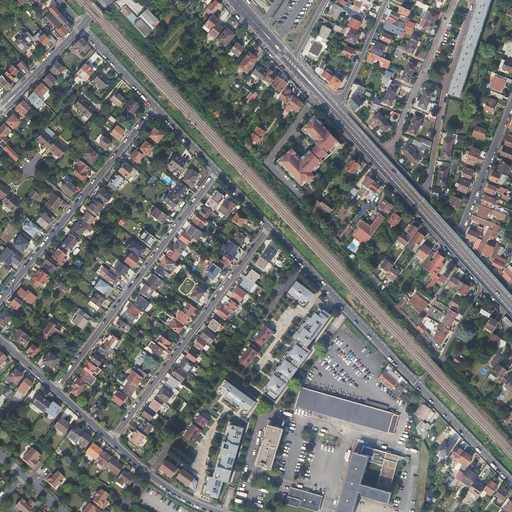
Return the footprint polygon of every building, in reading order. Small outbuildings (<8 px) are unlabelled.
[(369,6),(370,2),(365,0),(360,0),(359,2),(355,0),(353,6),(359,9),(362,3),(369,6)] [(417,0),(395,0),(402,3),(400,6),(401,6),(410,10),(412,11),(414,7),(403,2),(403,0),(414,0),(417,1),(417,0)] [(465,81),(491,0),(478,0),(454,76),(449,93),(460,96),(465,81)] [(204,10),(210,16),(211,15),(219,5),(214,1),(211,3),(210,3),(204,10)] [(348,15),(351,9),(348,7),(340,3),(339,6),(334,4),(329,14),(337,18),(341,9),(346,12),(346,14),(348,15)] [(50,11),(56,17),(60,13),(53,6),(50,9),(49,9),(50,11)] [(409,12),(410,10),(401,6),(399,12),(407,16),(407,15),(410,16),(411,14),(411,13),(409,12)] [(124,7),(120,11),(133,25),(137,20),(124,7)] [(140,14),(153,28),(158,22),(146,9),(140,14)] [(345,23),(357,29),(364,15),(359,13),(351,9),(348,15),(345,23)] [(65,12),(64,10),(56,18),(68,30),(73,25),(67,18),(65,20),(62,16),(65,12)] [(423,18),(427,20),(434,23),(438,15),(427,10),(423,18)] [(68,30),(56,18),(56,17),(50,11),(45,16),(43,18),(45,21),(47,19),(55,28),(54,30),(61,38),(68,30)] [(392,11),(390,17),(407,24),(408,22),(401,19),(400,20),(398,19),(400,14),(392,11)] [(210,16),(203,25),(209,31),(215,23),(218,21),(211,15),(210,16)] [(387,21),(404,29),(406,26),(407,24),(390,17),(389,16),(387,21)] [(137,20),(133,25),(142,35),(144,37),(149,32),(137,20)] [(434,23),(427,20),(423,28),(431,31),(434,23)] [(387,21),(384,28),(385,28),(394,32),(397,34),(402,36),(404,29),(387,21)] [(209,31),(207,33),(214,38),(222,28),(215,23),(209,31)] [(342,28),(335,25),(333,29),(340,33),(342,28)] [(323,26),(316,39),(327,44),(329,40),(326,39),(331,30),(323,26)] [(226,28),(217,39),(225,46),(234,35),(226,28)] [(394,32),(385,28),(381,39),(390,43),(394,32)] [(402,36),(401,38),(403,39),(405,33),(410,35),(412,32),(404,29),(402,36)] [(350,30),(346,40),(355,44),(360,34),(350,30)] [(39,33),(34,37),(37,41),(39,39),(44,45),(49,40),(46,36),(44,34),(42,36),(39,33)] [(25,34),(15,43),(24,52),(33,43),(25,34)] [(49,40),(54,45),(57,42),(50,34),(46,36),(49,40)] [(412,34),(409,42),(417,45),(420,37),(412,34)] [(80,51),(87,43),(81,37),(74,45),(80,51)] [(327,44),(316,39),(309,52),(307,56),(315,60),(322,46),(326,48),(328,45),(327,44)] [(378,39),(372,53),(381,57),(387,43),(378,39)] [(417,45),(409,42),(405,50),(413,53),(417,45)] [(236,43),(230,50),(237,56),(243,48),(236,43)] [(398,45),(397,47),(395,51),(402,54),(403,51),(399,49),(400,46),(398,45)] [(354,49),(346,46),(342,54),(350,58),(354,49)] [(257,58),(248,52),(243,59),(237,66),(246,72),(257,58)] [(372,53),(371,52),(367,61),(371,63),(373,59),(376,60),(376,59),(380,61),(379,64),(384,67),(385,65),(386,67),(388,68),(390,61),(381,57),(372,53)] [(511,59),(508,58),(507,60),(506,60),(503,67),(511,71),(511,59)] [(29,69),(22,60),(17,64),(21,69),(22,68),(26,72),(29,69)] [(408,62),(405,70),(412,74),(416,65),(408,62)] [(57,63),(50,70),(56,77),(63,69),(57,63)] [(92,71),(85,64),(77,72),(85,80),(92,71)] [(13,65),(5,73),(12,79),(15,76),(14,75),(18,71),(13,65)] [(257,66),(252,73),(258,77),(261,80),(263,78),(267,73),(257,66)] [(321,75),(330,81),(332,77),(330,75),(331,72),(327,68),(325,71),(325,70),(321,75)] [(269,69),(267,73),(263,78),(271,84),(277,76),(273,73),(273,72),(273,71),(270,69),(269,69)] [(387,70),(386,71),(384,75),(384,77),(390,79),(393,73),(387,70)] [(412,74),(405,70),(401,78),(409,82),(412,74)] [(511,82),(511,79),(488,70),(487,73),(495,76),(491,86),(501,90),(505,80),(511,82)] [(100,72),(94,80),(104,89),(110,82),(100,72)] [(330,82),(328,85),(335,91),(336,90),(342,82),(339,80),(342,77),(336,72),(334,75),(335,77),(334,78),(330,82)] [(46,77),(43,80),(50,87),(56,81),(49,74),(48,74),(47,73),(45,76),(46,77)] [(0,76),(0,82),(7,90),(11,85),(2,75),(0,76)] [(287,83),(279,77),(272,86),(277,90),(275,91),(279,94),(287,83)] [(382,80),(381,82),(390,86),(387,93),(394,96),(397,97),(398,95),(395,93),(397,88),(393,86),(393,85),(388,83),(390,79),(384,77),(382,80)] [(68,89),(75,83),(72,78),(64,85),(68,89)] [(39,98),(48,89),(42,83),(33,92),(39,98)] [(290,91),(286,88),(278,98),(286,103),(291,96),(288,93),(290,91)] [(422,97),(429,100),(433,92),(425,89),(422,97)] [(490,94),(502,99),(503,95),(492,90),(490,94)] [(118,106),(125,99),(116,91),(110,99),(118,106)] [(37,109),(44,102),(39,98),(33,92),(28,98),(32,102),(31,103),(37,109)] [(394,96),(387,93),(383,101),(391,105),(394,96)] [(355,95),(348,101),(356,110),(363,104),(355,95)] [(298,101),(294,97),(284,109),(288,113),(292,107),(293,108),(298,101)] [(426,108),(429,100),(422,97),(419,105),(426,108)] [(81,98),(74,105),(88,117),(95,109),(92,107),(92,106),(87,101),(86,102),(81,98)] [(132,98),(125,107),(133,113),(140,105),(132,98)] [(22,119),(30,126),(33,123),(26,116),(25,116),(23,115),(30,108),(23,101),(14,110),(20,117),(22,119)] [(303,104),(298,101),(293,108),(298,112),(303,104)] [(488,101),(485,109),(492,112),(495,104),(488,101)] [(372,105),(370,109),(375,112),(378,105),(373,102),(372,105)] [(379,124),(385,119),(379,112),(373,118),(379,124)] [(13,128),(22,119),(20,117),(17,119),(13,115),(6,122),(13,128)] [(415,115),(408,131),(416,134),(422,118),(415,115)] [(292,149),(279,161),(301,185),(306,180),(308,182),(314,176),(308,169),(310,167),(313,170),(340,144),(337,141),(314,117),(301,129),(306,134),(307,133),(319,146),(318,147),(312,153),(310,151),(300,161),(298,159),(296,157),(294,155),(296,153),(292,149)] [(387,121),(385,119),(379,124),(385,131),(391,125),(390,125),(393,123),(389,120),(387,121)] [(10,131),(4,124),(0,127),(0,137),(2,139),(5,143),(8,140),(5,136),(10,131)] [(477,124),(472,137),(477,139),(478,136),(483,138),(486,130),(484,129),(485,125),(481,124),(480,125),(477,124)] [(117,126),(111,133),(118,139),(124,132),(117,126)] [(47,127),(44,130),(50,136),(53,132),(47,127)] [(257,127),(250,137),(257,142),(264,132),(257,127)] [(162,135),(154,128),(148,135),(149,136),(147,138),(154,144),(156,141),(157,142),(162,135)] [(36,139),(47,149),(49,147),(55,140),(50,136),(44,130),(39,135),(36,139)] [(105,137),(99,144),(106,150),(112,143),(105,137)] [(49,147),(60,157),(67,149),(68,148),(57,138),(55,140),(49,147)] [(16,161),(20,157),(17,154),(10,147),(5,143),(2,139),(1,140),(0,139),(0,141),(1,142),(0,143),(4,148),(3,149),(16,161)] [(443,148),(451,149),(452,140),(444,139),(443,148)] [(138,147),(136,150),(142,155),(145,157),(147,154),(152,147),(145,141),(139,148),(138,147)] [(430,151),(431,146),(422,143),(420,147),(430,151)] [(86,144),(78,153),(91,164),(99,155),(86,144)] [(408,144),(401,149),(415,165),(421,160),(408,144)] [(511,149),(503,146),(500,154),(511,158),(511,149)] [(465,153),(478,158),(479,154),(478,153),(479,150),(472,147),(470,151),(466,150),(465,153)] [(450,157),(451,149),(443,148),(442,156),(450,157)] [(136,150),(135,149),(129,156),(137,162),(139,159),(142,155),(136,150)] [(482,164),(483,160),(478,158),(465,153),(464,155),(468,157),(466,162),(474,165),(475,161),(482,164)] [(168,164),(178,172),(185,162),(175,155),(168,164)] [(86,171),(89,167),(77,157),(75,160),(75,163),(78,165),(73,172),(82,180),(86,175),(85,174),(86,172),(86,171)] [(352,160),(346,168),(353,174),(359,165),(352,160)] [(505,174),(507,175),(510,168),(511,166),(504,163),(504,162),(503,161),(502,162),(502,163),(500,170),(497,168),(496,171),(499,172),(501,173),(505,174)] [(125,177),(125,178),(129,181),(136,171),(132,168),(132,169),(128,166),(124,163),(118,171),(125,177)] [(439,175),(447,176),(448,168),(440,166),(439,175)] [(474,170),(465,167),(462,174),(471,178),(474,170)] [(190,169),(183,180),(191,186),(194,182),(193,181),(197,175),(190,169)] [(501,183),(505,174),(501,173),(500,174),(494,171),(490,179),(497,182),(498,182),(501,183)] [(125,177),(122,175),(121,177),(116,173),(107,185),(115,191),(124,180),(124,179),(125,178),(125,177)] [(70,183),(73,180),(65,174),(62,178),(66,181),(61,188),(70,196),(77,188),(70,183)] [(445,185),(447,176),(439,175),(437,184),(445,185)] [(368,188),(374,181),(367,176),(362,183),(366,186),(364,188),(367,190),(368,189),(368,188)] [(462,178),(458,189),(467,193),(469,186),(471,186),(472,183),(472,182),(462,178)] [(381,186),(374,181),(368,188),(376,193),(381,186)] [(181,198),(189,188),(179,182),(172,192),(181,198)] [(507,192),(509,189),(501,186),(500,189),(497,187),(496,186),(489,184),(487,188),(497,191),(503,194),(504,194),(505,191),(507,192)] [(0,197),(2,200),(7,195),(10,192),(7,190),(6,191),(3,188),(0,185),(0,197)] [(354,187),(345,200),(349,202),(358,190),(354,187)] [(27,195),(33,200),(38,193),(33,188),(27,195)] [(103,189),(96,198),(104,205),(111,196),(103,189)] [(169,193),(163,201),(172,207),(177,201),(178,202),(181,198),(172,192),(170,194),(169,193)] [(215,209),(223,198),(216,193),(211,199),(207,204),(215,209)] [(52,197),(60,203),(63,200),(55,194),(52,197)] [(2,200),(1,201),(4,204),(3,205),(12,213),(20,204),(11,196),(10,197),(7,195),(2,200)] [(452,195),(450,200),(451,201),(449,206),(459,210),(462,199),(452,195)] [(484,199),(495,203),(496,202),(494,202),(495,199),(485,195),(484,199)] [(55,210),(60,203),(52,197),(47,203),(55,210)] [(335,206),(328,201),(324,198),(323,199),(319,197),(315,202),(313,204),(317,207),(318,205),(329,213),(335,206)] [(92,202),(88,207),(88,208),(96,214),(99,211),(101,209),(101,208),(102,205),(93,198),(91,201),(92,202)] [(227,199),(219,210),(227,216),(235,205),(227,199)] [(495,204),(495,203),(484,199),(482,203),(492,207),(493,204),(495,204)] [(388,213),(393,206),(384,200),(380,206),(388,213)] [(493,214),(494,210),(481,204),(478,214),(486,217),(488,212),(493,214)] [(212,211),(206,206),(202,210),(201,209),(200,211),(201,212),(200,213),(207,218),(212,211)] [(167,216),(156,207),(150,215),(161,223),(167,216)] [(85,214),(81,218),(85,221),(90,225),(97,215),(96,214),(88,208),(86,211),(87,212),(85,214)] [(496,210),(495,210),(493,214),(496,215),(495,217),(504,220),(506,214),(496,210)] [(45,215),(41,211),(38,215),(40,217),(37,221),(45,228),(51,220),(46,215),(45,215)] [(394,212),(388,221),(395,226),(401,218),(394,212)] [(238,213),(233,220),(241,226),(245,219),(238,213)] [(360,219),(356,224),(359,227),(353,235),(365,244),(383,219),(385,217),(380,213),(370,226),(360,219)] [(194,222),(192,225),(199,231),(207,221),(198,214),(193,221),(194,222)] [(477,253),(481,257),(483,253),(496,224),(492,222),(472,214),(471,218),(491,226),(490,229),(489,228),(483,242),(477,253)] [(79,220),(71,230),(79,236),(86,227),(91,230),(93,227),(90,225),(85,221),(83,223),(79,220)] [(39,233),(42,230),(31,221),(29,223),(27,222),(24,225),(26,227),(24,229),(31,235),(33,236),(35,234),(34,232),(36,231),(39,233)] [(412,225),(409,223),(404,229),(409,233),(407,236),(402,232),(402,233),(397,239),(406,245),(419,228),(413,224),(412,225)] [(508,231),(509,229),(497,224),(496,224),(483,253),(486,254),(488,255),(490,256),(494,248),(494,247),(496,243),(492,241),(494,237),(495,236),(500,227),(508,231)] [(199,231),(192,225),(186,233),(193,238),(197,241),(203,233),(199,231)] [(146,232),(154,237),(157,234),(149,228),(146,232)] [(469,229),(466,237),(476,241),(473,248),(477,249),(482,239),(477,238),(479,233),(469,229)] [(146,232),(144,230),(139,238),(148,245),(154,237),(146,232)] [(425,236),(418,231),(413,239),(412,239),(407,247),(411,250),(413,248),(412,247),(416,242),(419,244),(425,236)] [(186,233),(185,232),(180,238),(188,244),(193,238),(186,233)] [(231,242),(238,247),(245,238),(238,233),(231,242)] [(70,235),(61,246),(67,251),(70,253),(72,250),(71,249),(71,248),(77,241),(70,235)] [(354,237),(347,247),(354,252),(361,242),(354,237)] [(144,248),(133,239),(127,247),(138,256),(144,248)] [(221,250),(225,252),(226,251),(232,255),(239,247),(238,247),(231,242),(229,240),(228,241),(231,244),(228,248),(225,245),(221,250)] [(177,241),(173,247),(181,254),(183,251),(185,248),(177,241)] [(424,243),(417,254),(424,259),(432,249),(430,248),(427,245),(424,243)] [(497,255),(501,247),(497,245),(492,255),(496,256),(497,255)] [(57,250),(51,257),(61,265),(64,260),(63,259),(65,256),(64,255),(66,251),(60,246),(57,250)] [(274,250),(269,246),(261,257),(262,257),(270,263),(277,253),(273,251),(274,250)] [(181,254),(173,247),(167,255),(176,261),(181,254)] [(6,248),(0,255),(0,258),(6,263),(10,259),(17,265),(22,259),(15,253),(15,254),(6,248)] [(200,255),(194,251),(191,254),(189,252),(187,254),(185,257),(194,263),(200,255)] [(203,251),(200,255),(194,263),(193,264),(195,265),(205,253),(203,251)] [(130,252),(124,260),(132,267),(138,258),(130,252)] [(433,261),(430,259),(425,267),(433,273),(436,275),(441,268),(438,266),(441,261),(444,257),(439,253),(433,261)] [(226,254),(221,261),(228,266),(232,259),(226,254)] [(495,260),(493,264),(502,268),(506,260),(500,257),(497,255),(496,256),(495,260)] [(48,257),(44,261),(50,266),(47,269),(51,272),(57,264),(48,257)] [(166,257),(161,264),(169,269),(172,272),(173,273),(178,266),(166,257)] [(264,271),(270,263),(262,257),(256,264),(264,271)] [(385,260),(381,266),(388,271),(392,264),(385,260)] [(129,269),(120,261),(113,269),(123,276),(129,269)] [(6,263),(3,267),(8,272),(11,268),(6,263)] [(222,269),(213,263),(205,274),(214,280),(216,278),(217,278),(220,273),(219,273),(222,269)] [(169,269),(161,264),(156,271),(163,276),(166,273),(170,276),(172,272),(169,269)] [(511,271),(507,267),(505,269),(507,271),(503,275),(509,281),(511,278),(511,271)] [(100,273),(115,284),(118,280),(118,281),(121,277),(117,274),(116,275),(111,271),(109,274),(107,272),(108,271),(104,268),(100,273)] [(393,268),(387,276),(393,281),(399,272),(393,268)] [(40,269),(33,278),(39,283),(42,286),(50,277),(40,269)] [(252,270),(247,277),(255,283),(260,276),(252,270)] [(163,280),(154,273),(146,284),(155,290),(163,280)] [(436,275),(433,273),(430,277),(432,279),(423,289),(427,293),(440,279),(436,275)] [(372,274),(369,276),(375,282),(378,280),(372,274)] [(252,293),(258,285),(255,283),(247,277),(245,276),(243,279),(244,281),(241,285),(252,293)] [(463,283),(453,277),(448,284),(459,290),(463,283)] [(39,283),(33,278),(30,282),(36,287),(39,283)] [(107,296),(112,289),(108,285),(100,280),(94,287),(102,293),(103,293),(107,296)] [(382,280),(378,285),(382,290),(387,285),(382,280)] [(315,294),(297,281),(287,294),(294,298),(295,296),(298,299),(306,304),(308,301),(309,301),(315,294)] [(68,288),(62,283),(59,287),(61,289),(65,292),(68,288)] [(458,291),(465,296),(467,292),(468,292),(469,289),(470,287),(463,283),(459,290),(458,291)] [(155,290),(146,284),(140,292),(148,298),(155,290)] [(205,292),(197,286),(190,296),(198,302),(205,292)] [(37,297),(27,289),(25,292),(21,288),(16,295),(22,300),(25,297),(32,303),(37,297)] [(238,288),(231,297),(239,302),(246,293),(238,288)] [(65,292),(61,289),(55,296),(60,299),(62,296),(65,292)] [(96,293),(90,300),(99,307),(104,299),(96,293)] [(418,295),(415,293),(409,301),(421,312),(428,303),(421,298),(419,300),(416,298),(418,295)] [(484,303),(487,298),(482,293),(478,300),(484,303)] [(150,303),(140,295),(134,304),(144,312),(150,303)] [(29,307),(22,302),(16,297),(10,304),(16,309),(21,303),(28,308),(29,307)] [(406,299),(403,297),(402,298),(397,305),(398,307),(399,308),(406,299)] [(454,297),(450,305),(458,309),(463,302),(454,297)] [(328,313),(330,310),(318,298),(314,304),(319,308),(311,318),(309,317),(300,330),(302,331),(300,334),(298,332),(294,338),(297,341),(293,347),(295,349),(293,351),(291,350),(282,362),(284,364),(282,366),(280,365),(271,378),(272,379),(265,390),(268,392),(268,393),(275,399),(310,350),(307,348),(331,315),(328,313)] [(239,305),(230,299),(224,307),(232,313),(239,305)] [(99,307),(90,300),(87,304),(96,310),(99,307)] [(183,311),(190,316),(195,308),(188,303),(183,311)] [(488,322),(490,317),(494,311),(490,308),(491,306),(488,304),(487,306),(484,305),(480,312),(482,313),(482,315),(487,318),(484,322),(487,323),(488,322)] [(132,305),(124,316),(133,322),(141,311),(132,305)] [(450,309),(451,308),(450,308),(448,307),(444,305),(442,309),(448,312),(447,315),(454,319),(457,314),(450,309)] [(432,306),(425,315),(426,316),(430,311),(432,312),(434,309),(434,308),(433,307),(432,306)] [(231,313),(223,307),(218,314),(226,320),(231,313)] [(87,319),(89,316),(79,308),(75,313),(77,314),(75,318),(76,323),(76,324),(82,329),(89,321),(87,319)] [(5,310),(0,316),(0,325),(1,324),(4,326),(12,317),(5,310)] [(182,310),(176,318),(184,324),(190,316),(183,311),(182,310)] [(449,328),(454,319),(447,315),(439,310),(439,311),(438,314),(440,315),(441,314),(444,316),(444,315),(446,316),(442,324),(449,328)] [(495,330),(499,322),(490,317),(488,322),(489,323),(488,326),(495,330)] [(62,325),(54,318),(51,321),(50,320),(42,331),(49,337),(52,333),(55,335),(57,332),(58,332),(61,328),(60,328),(62,325)] [(214,319),(208,327),(216,332),(217,330),(220,326),(222,325),(214,319)] [(128,331),(131,327),(122,321),(121,322),(119,321),(116,325),(123,330),(124,328),(128,331)] [(179,333),(182,336),(183,334),(180,331),(183,327),(177,322),(176,323),(174,321),(172,324),(174,326),(173,328),(179,332),(179,333)] [(149,323),(143,332),(145,333),(152,325),(149,323)] [(260,332),(254,341),(261,346),(263,343),(265,344),(269,338),(274,332),(272,331),(274,328),(267,323),(265,326),(265,325),(260,332)] [(417,327),(422,332),(427,328),(422,323),(417,327)] [(435,336),(434,338),(439,342),(442,344),(449,330),(441,325),(436,333),(435,336)] [(20,343),(24,347),(30,339),(20,329),(13,338),(19,343),(20,343)] [(206,329),(201,336),(211,343),(216,337),(206,329)] [(111,333),(104,343),(113,349),(120,340),(111,333)] [(493,333),(485,347),(487,349),(491,342),(498,346),(501,339),(502,338),(493,333)] [(163,337),(159,343),(167,349),(170,345),(168,344),(170,342),(163,337)] [(207,343),(200,337),(194,345),(201,351),(207,343)] [(506,342),(501,339),(498,346),(502,348),(506,342)] [(113,349),(104,343),(99,350),(108,356),(113,349)] [(33,344),(27,350),(29,352),(29,353),(32,356),(38,350),(33,344)] [(156,344),(152,350),(159,356),(164,350),(156,344)] [(245,353),(238,362),(246,367),(248,364),(249,365),(254,359),(258,353),(257,352),(259,349),(252,344),(245,353)] [(191,349),(186,356),(194,362),(199,355),(191,349)] [(0,351),(0,363),(4,367),(9,362),(6,359),(7,358),(0,351)] [(141,366),(138,370),(146,376),(149,372),(147,370),(149,367),(148,366),(150,363),(148,361),(151,358),(150,357),(151,356),(144,351),(143,352),(142,351),(139,355),(141,357),(137,363),(141,366)] [(49,352),(43,361),(51,367),(58,358),(49,352)] [(492,360),(497,364),(503,356),(497,353),(492,360)] [(92,359),(100,365),(104,359),(96,354),(92,359)] [(184,359),(178,366),(187,373),(188,371),(193,375),(197,369),(184,359)] [(88,365),(85,368),(92,373),(97,367),(92,363),(89,366),(88,365)] [(499,365),(496,370),(504,376),(507,371),(499,365)] [(175,371),(172,375),(182,382),(187,375),(179,368),(176,372),(175,371)] [(16,369),(9,376),(16,383),(23,376),(16,369)] [(92,374),(85,369),(82,373),(84,374),(81,378),(86,381),(87,381),(92,385),(97,378),(92,374)] [(133,371),(127,379),(129,380),(137,386),(143,378),(133,371)] [(391,389),(394,392),(404,379),(401,376),(397,382),(393,378),(387,373),(384,371),(383,373),(384,374),(380,379),(391,388),(391,389)] [(164,386),(172,392),(174,388),(179,382),(171,376),(164,386)] [(33,383),(26,378),(21,385),(28,390),(33,383)] [(77,395),(86,383),(78,378),(73,386),(75,388),(73,392),(77,395)] [(405,402),(407,399),(404,396),(404,395),(400,392),(404,388),(403,387),(407,382),(404,379),(394,392),(405,402)] [(129,397),(132,392),(137,386),(129,380),(125,386),(121,391),(129,397)] [(225,380),(217,391),(221,394),(223,392),(226,394),(224,397),(239,408),(241,405),(244,408),(242,410),(247,413),(255,402),(225,380)] [(161,392),(158,396),(167,402),(172,394),(163,387),(160,391),(161,392)] [(301,387),(295,407),(388,434),(388,432),(393,434),(398,416),(393,414),(393,413),(328,395),(301,387)] [(10,400),(14,394),(11,392),(8,388),(6,391),(3,394),(10,400)] [(28,399),(32,401),(37,390),(33,388),(28,399)] [(172,392),(171,392),(176,396),(179,392),(174,388),(172,392)] [(119,391),(112,399),(120,405),(126,397),(119,391)] [(31,405),(44,414),(45,412),(51,404),(38,395),(31,405)] [(169,407),(156,397),(149,406),(151,407),(151,408),(156,413),(162,406),(167,410),(169,407)] [(98,402),(92,410),(99,414),(104,407),(98,402)] [(61,409),(52,403),(51,404),(45,412),(54,419),(61,409)] [(423,407),(417,415),(423,420),(430,412),(423,407)] [(151,421),(149,423),(152,425),(158,417),(158,415),(157,414),(156,413),(148,408),(143,415),(151,421)] [(199,415),(195,421),(203,428),(208,421),(207,420),(209,417),(202,412),(200,415),(199,415)] [(60,418),(54,427),(64,434),(70,425),(60,418)] [(149,423),(145,420),(141,427),(140,428),(145,431),(148,433),(153,426),(152,425),(149,423)] [(426,424),(421,420),(416,427),(418,435),(419,435),(420,435),(422,440),(427,432),(423,428),(426,424)] [(192,424),(183,437),(192,443),(201,431),(192,424)] [(244,428),(230,424),(214,478),(209,477),(204,495),(218,499),(223,481),(228,482),(244,428)] [(74,425),(66,436),(76,444),(78,442),(84,433),(74,425)] [(283,430),(277,428),(275,427),(268,425),(264,439),(264,440),(256,465),(271,470),(283,430)] [(138,446),(146,436),(143,434),(138,430),(137,429),(129,440),(138,446)] [(84,433),(78,442),(85,447),(91,439),(84,433)] [(438,450),(446,456),(456,443),(451,439),(449,441),(449,442),(446,440),(438,450)] [(96,446),(92,443),(85,453),(96,460),(103,451),(99,448),(98,449),(95,447),(96,446)] [(361,496),(388,503),(391,492),(389,492),(399,457),(391,454),(386,453),(372,449),(369,448),(363,446),(361,452),(358,452),(358,453),(353,452),(352,457),(336,511),(352,511),(358,493),(362,494),(361,496)] [(458,461),(465,452),(457,446),(451,456),(458,461)] [(32,447),(22,459),(33,469),(38,463),(38,462),(39,461),(38,459),(41,455),(32,447)] [(112,458),(103,451),(96,460),(95,461),(105,468),(106,467),(112,458)] [(472,457),(465,452),(458,461),(457,464),(454,468),(458,470),(462,464),(465,467),(472,457)] [(117,475),(122,467),(118,464),(118,462),(112,458),(106,467),(117,475)] [(165,460),(159,468),(171,478),(178,469),(165,460)] [(478,476),(479,475),(468,467),(467,468),(478,476)] [(459,480),(470,488),(476,480),(478,476),(467,468),(463,474),(459,480)] [(188,487),(194,491),(197,481),(194,479),(195,478),(189,473),(182,469),(176,478),(182,482),(188,487)] [(49,474),(45,479),(54,487),(57,484),(59,484),(61,482),(61,479),(64,476),(57,470),(54,474),(52,474),(51,476),(49,474)] [(128,485),(134,477),(127,471),(126,472),(123,470),(115,481),(118,482),(122,485),(124,482),(128,485)] [(459,480),(463,474),(459,471),(455,478),(459,481),(459,480)] [(484,489),(485,487),(476,480),(470,488),(468,491),(469,491),(467,493),(471,496),(470,497),(475,501),(478,497),(480,495),(484,489)] [(498,486),(490,480),(485,487),(484,489),(487,492),(486,493),(490,496),(498,486)] [(291,487),(286,504),(298,508),(299,507),(317,511),(318,511),(323,497),(291,487)] [(500,488),(495,495),(502,501),(508,493),(500,488)] [(96,497),(92,501),(103,509),(107,503),(104,502),(106,499),(105,499),(109,494),(101,489),(99,492),(97,492),(96,494),(96,497)] [(15,505),(22,511),(27,511),(35,503),(30,499),(26,504),(24,503),(25,502),(22,499),(15,505)] [(448,509),(452,511),(453,511),(460,502),(455,499),(448,509)] [(503,509),(506,511),(511,511),(511,502),(509,501),(503,509)] [(101,511),(89,503),(82,511),(101,511)]
